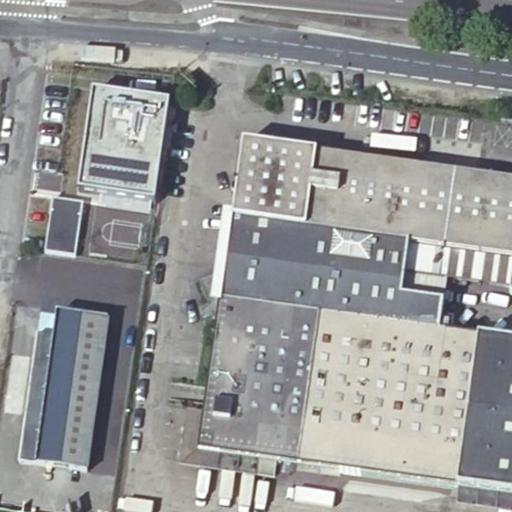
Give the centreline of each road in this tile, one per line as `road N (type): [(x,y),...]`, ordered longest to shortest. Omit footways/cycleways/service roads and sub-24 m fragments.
road 1 (tertiary): [(239,39),(511,73)]
road 2 (unclassified): [(0,251),(31,26)]
road 3 (tertiary): [(31,26),(239,39)]
